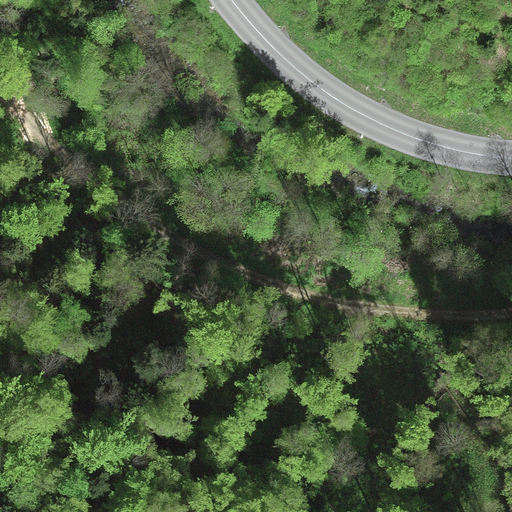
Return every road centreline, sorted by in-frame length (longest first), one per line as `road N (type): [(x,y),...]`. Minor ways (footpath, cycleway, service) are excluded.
road 1 (track): [(511,313),(384,309),(269,281),(147,222),(0,94)]
road 2 (secondary): [(511,157),(403,136),(299,75),(228,0)]
